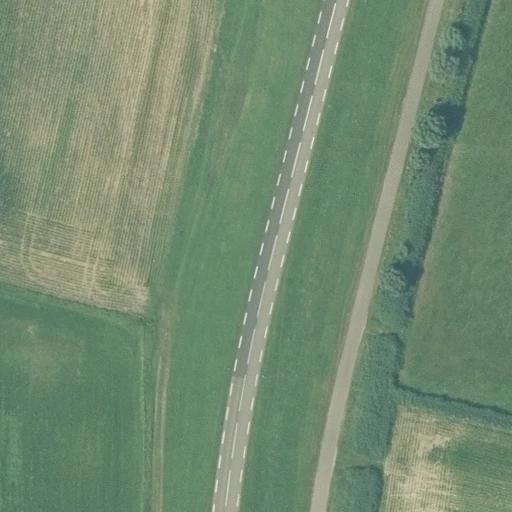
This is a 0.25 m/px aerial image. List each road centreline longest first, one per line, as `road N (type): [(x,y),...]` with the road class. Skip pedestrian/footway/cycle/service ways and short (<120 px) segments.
road 1 (unclassified): [(317,511),(355,320),(435,0)]
road 2 (secondary): [(224,511),(259,304),(335,0)]
